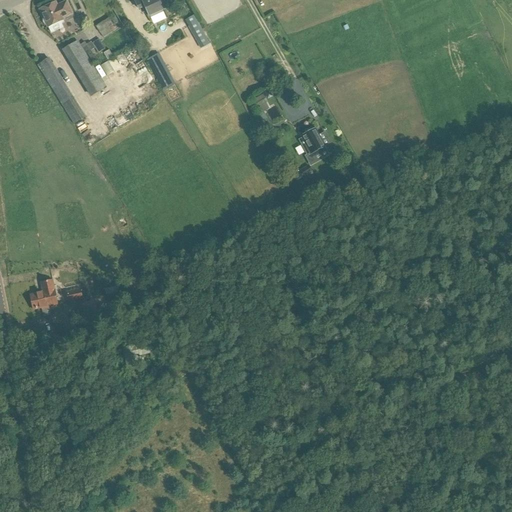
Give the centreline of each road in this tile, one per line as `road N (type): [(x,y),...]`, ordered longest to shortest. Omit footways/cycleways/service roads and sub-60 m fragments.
road 1 (secondary): [(26,511),(0,303)]
road 2 (track): [(111,423),(26,511)]
